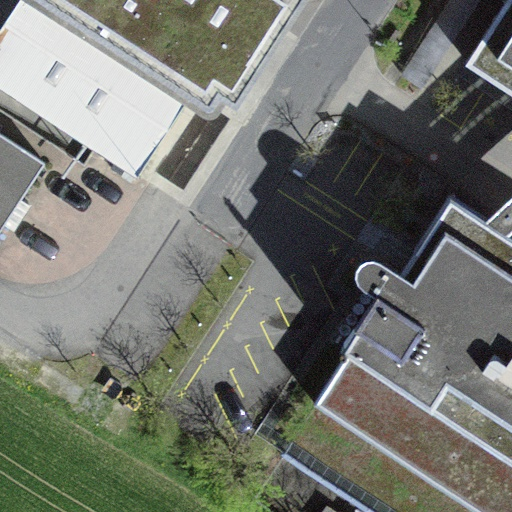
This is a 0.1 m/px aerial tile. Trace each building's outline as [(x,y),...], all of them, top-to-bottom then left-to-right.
[(0,87),(138,177),(202,79),(80,0),(15,0),(0,23),(0,87)] [(305,0),(80,0),(202,79),(238,103),(305,0)] [(511,0),(504,0),(505,0),(466,61),(511,90),(511,0)] [(0,253),(61,160),(0,120),(0,253)] [(511,511),(511,233),(510,232),(487,217),(450,193),(413,250),(399,242),(387,260),(401,268),(399,270),(380,258),(377,256),(374,256),(370,256),(367,256),(363,258),(360,260),(358,263),(357,266),(356,269),(356,272),(356,276),(357,279),(358,281),(360,283),(362,285),(376,293),(341,348),(346,351),(280,454),(367,511),(511,511)] [(511,194),(487,217),(510,232),(511,230),(511,194)]
